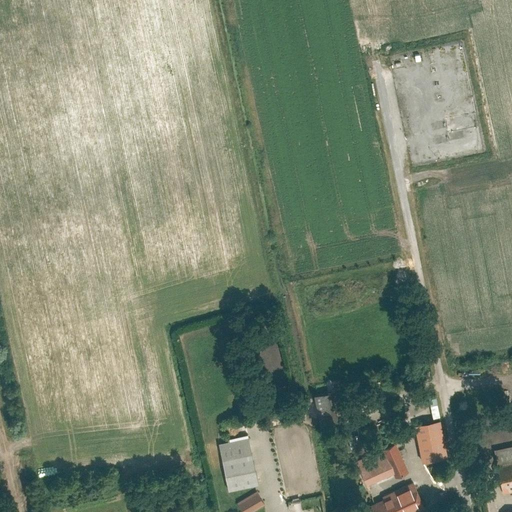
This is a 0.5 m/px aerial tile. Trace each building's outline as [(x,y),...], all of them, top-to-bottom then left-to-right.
[(332,388),(313,391),(317,420),(337,417),(332,388)] [(433,403),(417,411),(422,422),(438,414),(433,403)] [(346,434),(349,446),(362,443),(359,431),(346,434)] [(248,440),(219,445),(229,493),(258,487),(248,440)] [(394,445),(359,463),(367,479),(391,466),(396,476),(409,470),(397,444),(394,445)] [(511,447),(496,452),(505,494),(511,492),(511,447)] [(413,482),(372,504),(376,511),(416,511),(427,507),(413,482)] [(237,503),(242,511),(252,511),(265,505),(257,492),(237,503)]
